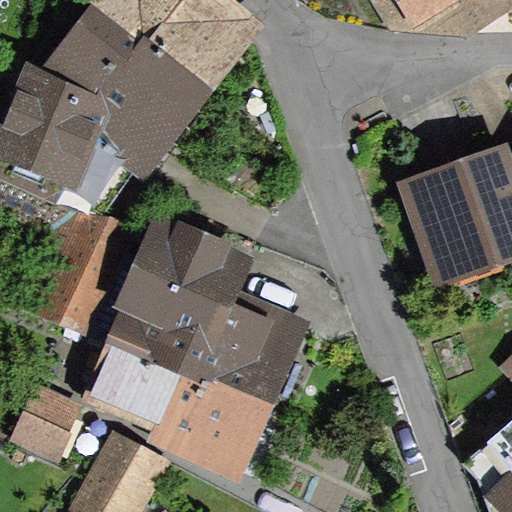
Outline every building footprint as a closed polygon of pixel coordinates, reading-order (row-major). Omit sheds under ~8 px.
[(97,0),(92,7),(99,12),(200,83),(245,26),(211,0),(97,0)] [(440,12),(452,31),(504,0),(379,0),(402,35),(440,12)] [(86,129),(134,167),(200,83),(99,12),(46,82),(79,101),(86,129)] [(101,214),(134,167),(86,129),(79,101),(46,82),(33,75),(0,155),(0,177),(54,202),(101,214)] [(417,193),(445,272),(511,248),(511,189),(503,182),(497,165),(493,152),(462,163),(466,176),(417,193)] [(511,157),(497,165),(503,182),(511,189),(511,157)] [(48,233),(14,305),(86,335),(123,254),(131,238),(85,216),(79,217),(68,241),(48,233)] [(162,230),(147,265),(123,254),(86,335),(113,348),(253,412),(291,326),(230,300),(243,265),(162,230)] [(180,443),(229,465),(253,412),(113,348),(94,395),(185,432),(180,443)] [(26,418),(15,440),(55,459),(65,436),(26,418)] [(510,511),(511,511),(511,423),(464,466),(498,500),(510,511)] [(113,435),(73,505),(86,511),(135,511),(164,462),(113,435)]
